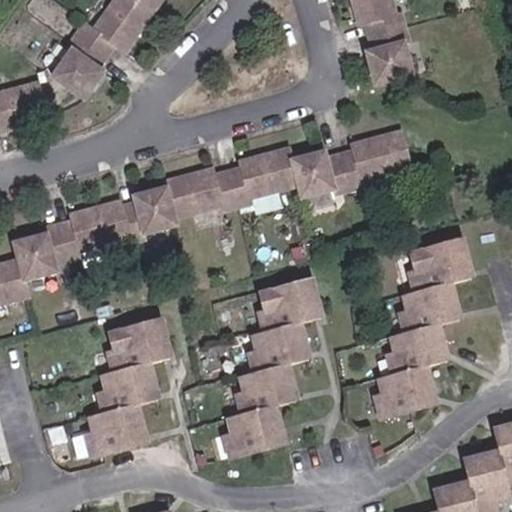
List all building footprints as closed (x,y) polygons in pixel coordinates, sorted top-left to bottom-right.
[(111,0),(90,28),(83,23),(65,47),(68,52),(49,76),(79,100),(100,73),(94,67),(111,45),(119,51),(159,0),(111,0)] [(366,51),(373,75),(375,83),(410,74),(400,42),(408,40),(399,11),(393,13),(389,0),(351,0),(358,23),(364,21),(371,49),(366,51)] [(0,131),(43,120),(33,84),(0,92),(0,131)] [(0,299),(27,293),(23,277),(55,268),(54,259),(80,252),(79,246),(127,233),(128,238),(144,234),(142,228),(173,220),(172,214),(220,201),(222,207),(251,200),(249,194),(296,182),(300,194),(330,185),(332,191),(362,183),(361,177),(409,164),(404,146),(405,145),(400,128),(350,141),(352,149),(324,155),(323,148),(290,156),(286,146),(238,157),(240,164),(210,172),(208,165),(160,177),(162,185),(130,193),(131,198),(117,203),(116,196),(68,210),(70,217),(41,225),(42,231),(13,239),(17,257),(0,261),(0,299)] [(453,281),(467,277),(463,262),(471,259),(465,238),(417,251),(421,265),(413,267),(420,288),(407,292),(411,306),(403,308),(409,328),(394,333),(398,347),(391,349),(396,369),(382,374),(386,389),(378,391),(384,413),(429,402),(425,387),(433,384),(427,364),(442,360),(438,345),(446,343),(440,322),(455,318),(451,303),(459,301),(453,281)] [(463,262),(467,277),(475,275),(471,259),(463,262)] [(263,305),(264,312),(268,326),(256,330),(260,344),(252,347),(258,367),(243,371),(247,385),(240,387),(245,407),(230,412),(234,425),(227,428),(232,450),(279,438),(275,423),(280,421),(275,401),(289,397),(285,382),(293,381),(288,360),(302,356),(299,341),(306,339),(301,319),(316,315),(312,301),(320,298),(313,277),(265,289),(270,303),(263,305)] [(324,312),(320,298),(312,301),(316,315),(324,312)] [(463,316),(459,301),(451,303),(455,318),(463,316)] [(100,385),(105,403),(105,405),(91,410),(95,423),(87,425),(93,446),(131,436),(136,434),(132,420),(140,418),(135,398),(149,394),(146,380),(153,377),(148,357),(163,353),(159,339),(167,336),(161,315),(113,328),(117,342),(111,344),(116,365),(104,368),(108,382),(100,385)] [(171,351),(167,336),(159,339),(163,353),(171,351)] [(299,341),(302,356),(310,354),(306,339),(299,341)] [(450,358),(446,343),(438,345),(442,360),(450,358)] [(157,392),(153,377),(146,380),(149,394),(157,392)] [(297,395),(293,381),(285,382),(289,397),(297,395)] [(425,387),(429,402),(437,400),(433,384),(425,387)] [(0,450),(12,447),(0,400),(0,450)] [(132,420),(136,434),(144,432),(140,418),(132,420)] [(275,423),(279,438),(284,436),(280,421),(275,423)] [(511,421),(509,423),(511,431),(496,434),(500,448),(479,454),(481,462),(466,465),(470,479),(448,485),(451,492),(436,497),(440,511),(435,511),(477,511),(499,506),(497,499),(511,495),(507,480),(511,479),(511,421)] [(511,431),(509,423),(494,427),(496,434),(511,431)] [(464,457),(466,465),(481,462),(479,454),(464,457)] [(434,489),(436,497),(451,492),(448,485),(434,489)]
